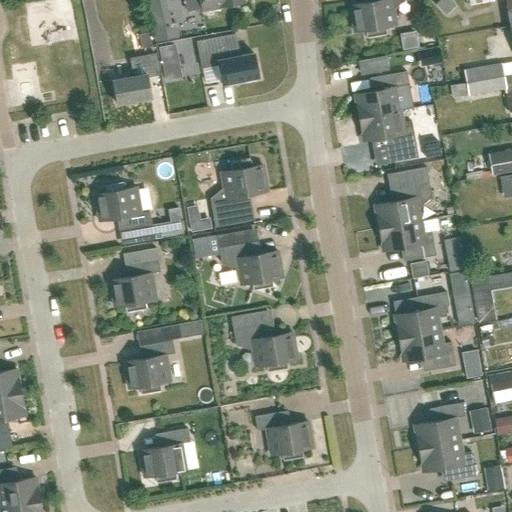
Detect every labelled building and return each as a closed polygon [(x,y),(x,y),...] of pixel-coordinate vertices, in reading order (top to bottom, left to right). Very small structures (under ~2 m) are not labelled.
[(147,0),(156,44),(179,39),(176,25),(170,26),(165,0),(147,0)] [(225,7),(225,6),(244,3),(243,0),(199,0),(202,12),(225,7)] [(393,10),(405,0),(373,0),(372,2),(350,6),(354,32),(365,30),(366,38),(386,34),(385,27),(395,25),(393,10)] [(450,0),(440,0),(436,5),(443,12),(453,3),(450,0)] [(416,32),(400,35),(403,49),(418,46),(416,32)] [(139,35),(142,50),(153,48),(150,34),(139,35)] [(235,35),(196,42),(201,69),(218,65),(222,85),(258,78),(253,54),(239,56),(235,35)] [(174,46),(158,49),(164,81),(180,78),(174,46)] [(422,66),(443,63),(440,47),(420,50),(422,66)] [(112,81),(117,105),(150,98),(146,77),(158,75),(154,55),(130,60),(134,77),(112,81)] [(387,69),(385,56),(359,61),(362,74),(387,69)] [(464,71),(466,83),(503,77),(501,64),(464,71)] [(376,77),(378,88),(376,91),(355,95),(359,118),(400,111),(398,99),(411,96),(406,71),(376,77)] [(466,83),(469,96),(505,89),(503,77),(466,83)] [(466,83),(451,86),(453,99),(469,96),(466,83)] [(359,118),(363,141),(385,137),(388,139),(392,161),(418,157),(411,121),(402,123),(400,111),(359,118)] [(423,143),(426,158),(440,155),(437,140),(423,143)] [(492,174),(511,170),(511,150),(489,155),(492,174)] [(262,165),(251,167),(250,160),(230,163),(232,170),(221,172),(224,187),(210,199),(215,227),(247,221),(243,198),(245,195),(267,192),(262,165)] [(396,201),(375,205),(379,228),(420,221),(418,209),(432,198),(426,167),(394,173),(398,198),(396,201)] [(99,221),(121,217),(124,219),(126,230),(152,226),(149,212),(140,214),(136,188),(125,189),(124,182),(104,185),(105,193),(95,195),(99,221)] [(405,247),(408,249),(410,260),(436,256),(431,232),(422,234),(420,221),(379,228),(383,251),(405,247)] [(277,251),(255,255),(253,253),(248,229),(216,235),(221,264),(238,270),(241,285),(252,283),(253,290),(273,287),(271,279),(282,277),(277,251)] [(444,241),(449,271),(465,268),(459,238),(444,241)] [(155,300),(151,274),(160,272),(156,248),(142,251),(144,260),(132,263),(134,274),(131,277),(110,280),(114,307),(125,305),(126,313),(146,309),(145,302),(155,300)] [(415,278),(428,275),(426,262),(412,264),(415,278)] [(453,294),(468,292),(465,272),(449,274),(453,294)] [(416,298),(418,309),(416,311),(394,315),(399,338),(440,331),(437,318),(446,316),(445,307),(449,306),(446,292),(416,298)] [(267,372),(287,368),(286,361),(296,359),(292,333),(270,337),(267,335),(263,311),(230,317),(236,346),(253,351),(255,366),(266,365),(267,372)] [(186,323),(159,328),(161,342),(172,340),(188,337),(186,323)] [(428,360),(429,371),(455,366),(451,342),(442,344),(440,331),(399,338),(403,362),(425,358),(428,360)] [(124,362),(129,389),(139,387),(141,394),(161,391),(159,383),(170,382),(165,355),(175,354),(172,340),(161,342),(146,344),(148,355),(146,358),(124,362)] [(463,365),(466,377),(481,374),(479,362),(463,365)] [(0,372),(0,396),(20,393),(16,369),(0,372)] [(494,391),(511,388),(511,371),(491,375),(494,391)] [(2,420),(24,416),(20,393),(0,396),(0,433),(2,433),(0,422),(2,420)] [(436,408),(438,419),(436,421),(414,426),(419,449),(459,441),(455,418),(465,417),(462,403),(436,408)] [(487,407),(469,410),(473,433),(491,430),(487,407)] [(285,425),(283,423),(281,412),(255,417),(257,431),(266,429),(271,455),(282,453),(283,461),(303,457),(301,450),(312,448),(307,421),(285,425)] [(509,417),(494,419),(497,434),(511,431),(509,417)] [(162,433),(164,444),(161,447),(140,451),(144,477),(155,475),(156,483),(176,479),(175,472),(185,470),(181,444),(190,442),(187,429),(162,433)] [(475,476),(473,462),(471,450),(461,451),(459,441),(419,449),(423,472),(445,468),(447,470),(449,481),(475,476)] [(0,507),(39,501),(35,478),(13,482),(10,480),(9,468),(0,470),(0,507)] [(502,476),(486,479),(488,491),(504,488),(502,476)] [(41,511),(39,501),(0,507),(0,511),(41,511)]
